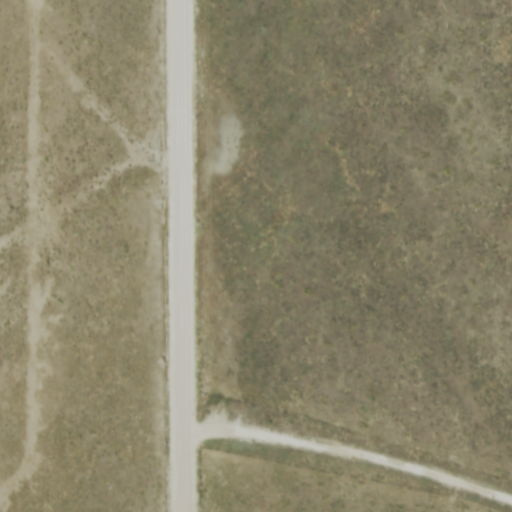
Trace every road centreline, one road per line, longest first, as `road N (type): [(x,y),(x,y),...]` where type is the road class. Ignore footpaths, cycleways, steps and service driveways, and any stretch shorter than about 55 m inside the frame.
road 1 (residential): [(184,511),(181,0)]
road 2 (residential): [(511,503),(292,440),(183,437)]
